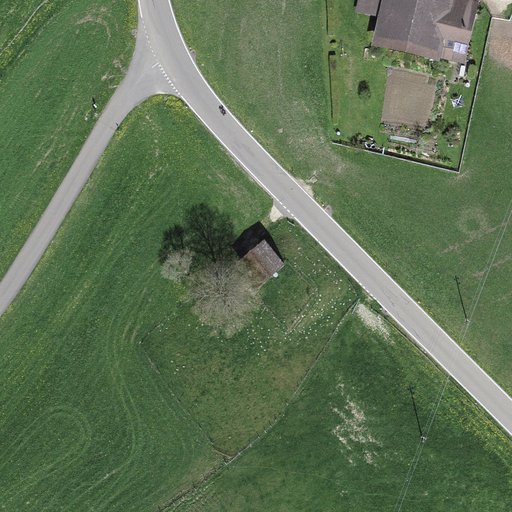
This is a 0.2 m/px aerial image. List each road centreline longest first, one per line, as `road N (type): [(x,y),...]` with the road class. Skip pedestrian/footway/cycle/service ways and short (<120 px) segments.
road 1 (tertiary): [(168,47),(195,92),(254,158),(511,418)]
road 2 (unclassified): [(168,47),(133,87),(0,299)]
